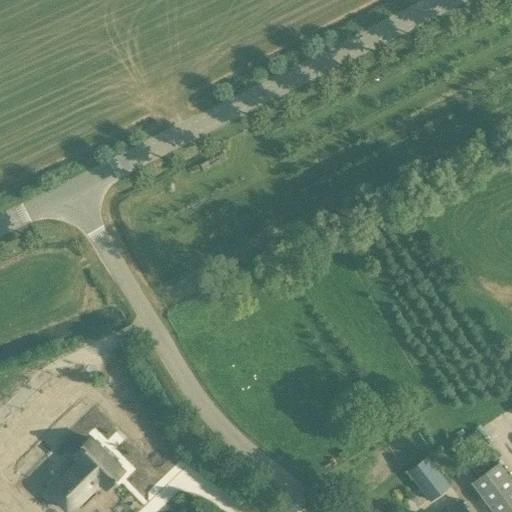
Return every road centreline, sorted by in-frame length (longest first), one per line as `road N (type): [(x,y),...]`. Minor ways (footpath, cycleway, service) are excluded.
road 1 (unclassified): [(75,186),(445,0)]
road 2 (unclassified): [(314,511),(186,401),(75,186)]
